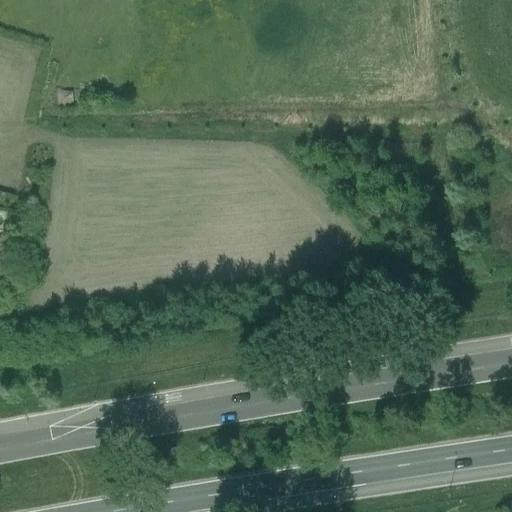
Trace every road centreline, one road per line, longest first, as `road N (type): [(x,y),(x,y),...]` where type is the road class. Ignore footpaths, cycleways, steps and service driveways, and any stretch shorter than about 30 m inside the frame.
road 1 (primary): [(511,364),(0,452)]
road 2 (primary): [(141,511),(511,450)]
